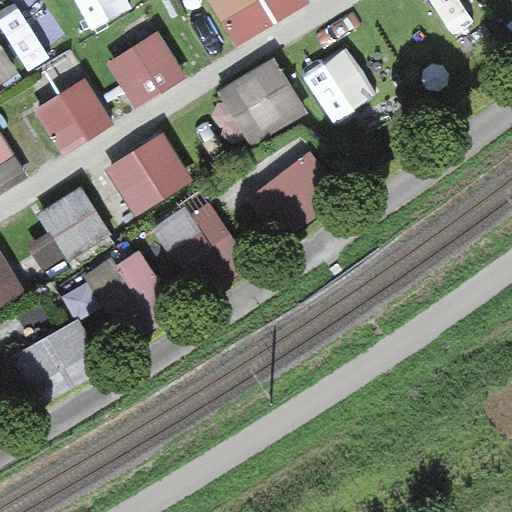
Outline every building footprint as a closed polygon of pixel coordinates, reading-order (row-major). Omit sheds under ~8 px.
[(73,0),(84,23),(129,1),(128,0),(73,0)] [(308,0),(214,0),(230,39),(311,6),(308,0)] [(511,0),(498,0),(495,2),(511,25),(511,0)] [(110,57),(137,103),(191,73),(164,26),(110,57)] [(0,81),(23,65),(0,32),(0,81)] [(336,112),(378,82),(346,36),(303,65),(336,112)] [(286,55),(225,79),(247,136),(308,112),(286,55)] [(37,104),(68,150),(118,116),(87,70),(37,104)] [(0,184),(29,168),(6,127),(0,130),(0,184)] [(134,209),(197,180),(172,127),(109,157),(134,209)] [(245,181),(255,218),(333,198),(322,160),(245,181)] [(41,210),(72,254),(115,223),(84,180),(41,210)] [(210,194),(160,230),(194,278),(244,242),(210,194)] [(3,242),(0,244),(0,305),(30,288),(3,242)] [(115,328),(171,288),(140,244),(84,284),(115,328)] [(82,315),(14,352),(30,383),(98,346),(82,315)]
